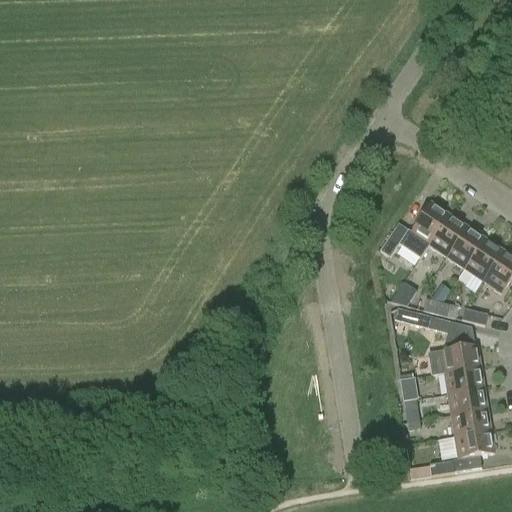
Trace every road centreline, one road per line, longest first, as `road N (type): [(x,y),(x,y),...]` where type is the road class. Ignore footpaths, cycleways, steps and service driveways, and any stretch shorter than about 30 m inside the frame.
road 1 (residential): [(354,467),(322,212),(382,118)]
road 2 (residential): [(382,118),(511,204)]
road 3 (residential): [(382,118),(460,0)]
